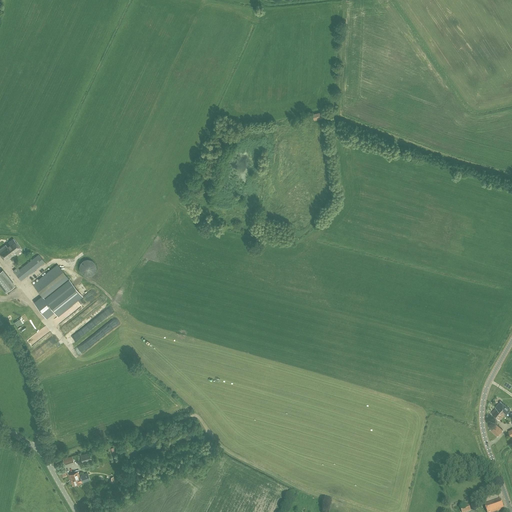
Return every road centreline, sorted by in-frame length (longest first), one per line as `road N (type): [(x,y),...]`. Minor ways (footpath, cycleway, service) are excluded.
road 1 (secondary): [(511,511),(481,405),(511,340)]
road 2 (tertiary): [(44,454),(31,382),(0,323)]
